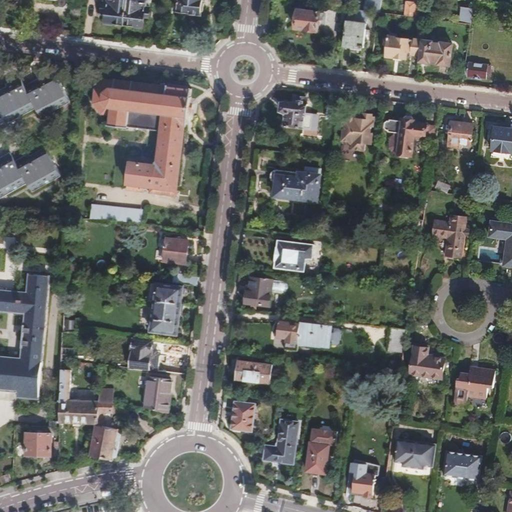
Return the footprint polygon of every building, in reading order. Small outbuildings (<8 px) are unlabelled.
[(122,24),(126,25),(128,0),(103,0),(102,11),(106,11),(104,22),(114,23),(115,26),(120,27),(122,24)] [(132,0),(128,0),(126,25),(127,25),(128,27),(133,28),(134,26),(144,27),(145,16),(149,17),(150,7),(151,7),(152,3),(150,3),(151,0),(148,0),(147,0),(147,2),(137,1),(132,0)] [(179,0),(178,11),(180,11),(181,13),(188,14),(189,12),(201,14),(201,11),(203,11),(204,0),(179,0)] [(407,3),(405,16),(415,17),(417,4),(407,3)] [(72,20),(81,21),(83,5),(74,4),(72,20)] [(308,5),(300,4),(297,28),(320,31),(322,13),(307,11),(308,5)] [(471,24),(473,8),(463,7),(461,23),(471,24)] [(347,22),(344,45),(365,47),(368,25),(364,24),(364,21),(357,20),(356,23),(347,22)] [(407,51),(420,53),(422,41),(421,42),(421,40),(413,39),(413,41),(389,37),(387,56),(406,59),(407,51)] [(424,42),(421,60),(439,62),(439,63),(451,65),(453,44),(442,43),(442,44),(424,42)] [(466,62),(465,75),(468,76),(469,77),(473,77),(473,79),(481,80),(481,78),(487,79),(487,75),(490,76),(491,66),(466,62)] [(0,94),(0,105),(11,123),(39,106),(44,115),(73,97),(56,72),(28,89),(22,81),(0,94)] [(135,162),(131,190),(147,192),(148,186),(155,187),(154,193),(176,196),(185,124),(188,124),(193,89),(189,88),(190,85),(173,83),(172,86),(118,79),(117,79),(109,78),(98,87),(96,102),(104,114),(113,114),(112,124),(130,127),(131,125),(164,129),(159,165),(135,162)] [(276,111),(274,124),(312,129),(313,121),(308,121),(309,114),(305,113),(307,98),(284,95),(283,101),(274,100),(268,105),(273,111),(276,111)] [(362,121),(342,119),(340,142),(349,143),(348,150),(364,152),(365,144),(370,144),(371,134),(366,133),(366,127),(372,128),(373,115),(363,114),(362,121)] [(400,133),(397,154),(399,154),(401,157),(407,157),(409,155),(411,156),(414,135),(426,136),(427,124),(416,123),(416,120),(402,118),(401,121),(390,119),(390,121),(387,121),(386,122),(385,129),(386,129),(388,129),(388,131),(400,133)] [(451,134),(450,144),(461,145),(462,142),(471,143),(473,123),(454,120),(454,121),(451,121),(450,134),(451,134)] [(438,127),(427,125),(426,136),(425,140),(436,141),(438,127)] [(493,140),(491,157),(511,160),(511,156),(511,128),(495,126),(493,128),(492,139),(493,140)] [(0,167),(0,201),(1,203),(29,186),(34,194),(62,177),(46,151),(18,168),(12,160),(0,167)] [(277,183),(275,197),(316,200),(319,168),(305,167),(304,173),(276,170),(274,171),(272,172),(271,174),(270,177),(271,181),(272,182),(275,183),(277,183)] [(435,189),(447,194),(450,186),(439,181),(435,189)] [(128,222),(138,224),(141,206),(130,205),(130,211),(128,222)] [(91,206),(90,219),(110,220),(111,208),(91,206)] [(110,220),(128,222),(130,211),(111,208),(110,220)] [(444,222),(441,239),(450,240),(447,257),(463,259),(469,218),(452,216),(451,223),(444,222)] [(411,228),(423,230),(424,222),(412,220),(411,228)] [(434,238),(441,239),(444,222),(436,221),(434,238)] [(511,223),(492,221),(490,237),(508,240),(504,266),(511,267),(511,266),(511,223)] [(244,236),(243,243),(273,248),(274,239),(244,236)] [(158,250),(157,259),(166,260),(166,261),(187,264),(189,240),(168,237),(166,251),(158,250)] [(277,261),(276,267),(306,270),(308,258),(314,259),(316,245),(280,240),(279,247),(278,247),(276,260),(277,261)] [(0,390),(22,393),(21,399),(41,401),(44,401),(56,276),(34,274),(33,291),(7,289),(0,288),(0,390)] [(174,283),(198,286),(198,281),(199,277),(175,274),(174,283)] [(248,285),(246,303),(270,306),(274,280),(252,277),(251,285),(248,285)] [(276,292),(285,292),(285,281),(277,281),(276,292)] [(156,301),(182,304),(184,287),(154,284),(152,301),(156,301)] [(412,311),(412,308),(413,302),(405,300),(403,310),(412,311)] [(178,333),(182,304),(156,301),(153,331),(178,333)] [(64,333),(75,333),(75,321),(64,320),(64,333)] [(281,321),(280,337),(300,339),(300,345),(329,348),(332,326),(302,323),(302,324),(281,321)] [(388,350),(406,352),(409,330),(391,327),(388,350)] [(132,337),(128,368),(149,370),(152,350),(153,340),(132,337)] [(64,346),(63,358),(72,358),(72,346),(64,346)] [(417,346),(413,375),(445,378),(448,359),(430,356),(431,348),(417,346)] [(159,350),(152,350),(149,370),(157,371),(157,366),(159,350)] [(239,359),(236,380),(272,384),(274,364),(239,359)] [(62,422),(96,426),(98,402),(71,398),(72,368),(63,368),(62,422)] [(473,374),(469,374),(462,373),(461,379),(458,378),(455,403),(467,405),(468,396),(487,399),(488,388),(493,388),(496,371),(474,368),(473,374)] [(151,377),(147,407),(170,411),(170,410),(174,380),(151,377)] [(98,402),(111,404),(112,390),(99,389),(98,402)] [(96,426),(92,458),(115,460),(116,456),(117,455),(120,434),(119,432),(120,429),(114,428),(102,427),(102,423),(103,423),(104,412),(110,413),(111,404),(98,402),(96,426)] [(236,402),(233,429),(253,432),(257,404),(236,402)] [(268,446),(266,457),(295,461),(300,421),(284,419),(280,447),(268,446)] [(315,428),(311,457),(309,470),(327,473),(331,444),(338,445),(340,431),(315,428)] [(28,432),(27,455),(52,456),(53,433),(28,432)] [(397,441),(394,464),(403,465),(402,469),(425,472),(426,468),(434,469),(437,446),(397,441)] [(448,452),(444,477),(480,482),(483,457),(448,452)] [(355,472),(352,491),(367,493),(366,496),(374,497),(377,475),(355,472)] [(0,478),(3,488),(8,486),(12,485),(9,475),(0,478)]
